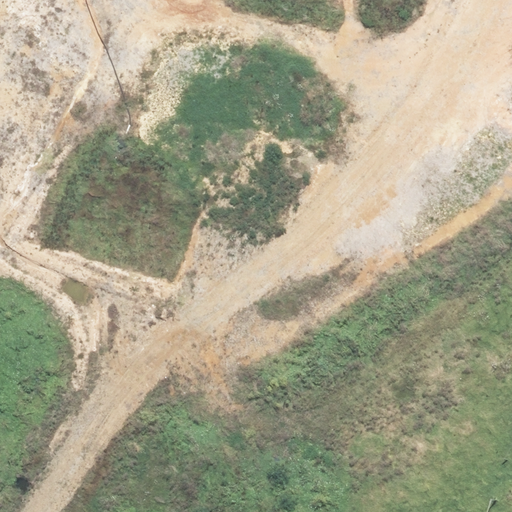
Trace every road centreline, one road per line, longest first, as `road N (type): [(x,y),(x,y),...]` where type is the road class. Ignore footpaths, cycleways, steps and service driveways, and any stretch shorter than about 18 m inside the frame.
road 1 (unknown): [(268,511),(276,457),(329,295),(464,0)]
road 2 (unknown): [(511,118),(418,100),(227,36),(176,0)]
